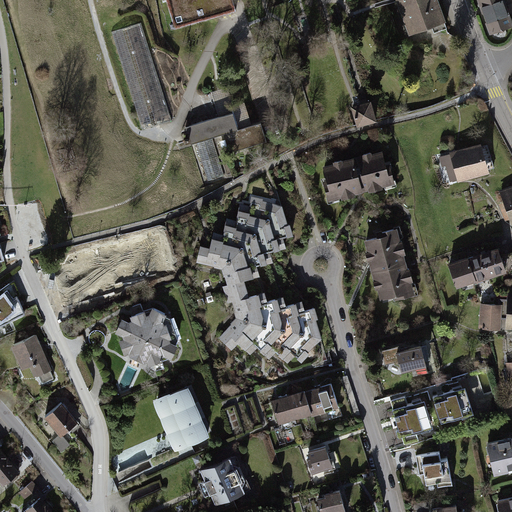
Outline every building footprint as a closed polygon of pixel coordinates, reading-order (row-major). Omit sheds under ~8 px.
[(232,0),(166,0),(173,23),(175,29),(236,11),(232,0)] [(398,0),(411,32),(432,24),(434,31),(446,27),(436,0),(398,0)] [(505,0),(479,0),(491,33),(511,26),(504,4),(506,3),(505,0)] [(141,22),(111,31),(142,129),(172,120),(141,22)] [(370,102),(353,107),(358,125),(375,120),(370,102)] [(190,115),(187,120),(194,142),(196,142),(208,181),(224,175),(212,137),(224,133),(229,152),(266,141),(261,122),(238,129),(233,112),(192,124),(190,115)] [(459,151),(450,153),(458,183),(464,181),(490,174),(482,144),(459,151)] [(327,178),(323,180),(328,200),(398,181),(392,160),(388,161),(384,147),(323,163),(327,178)] [(511,183),(499,188),(511,222),(511,183)] [(199,242),(195,262),(222,268),(237,316),(219,336),(232,348),(238,341),(250,351),(257,344),(269,355),(276,347),(288,359),(294,352),(301,359),(322,336),(313,306),(305,308),(302,298),(287,303),(284,293),(269,298),(266,287),(250,292),(246,278),(259,275),(255,264),(272,259),(270,251),(286,246),(283,237),(292,234),(282,203),(263,199),(264,196),(251,193),(248,204),(240,202),(237,217),(226,214),(222,230),(213,228),(209,244),(199,242)] [(387,237),(364,243),(378,301),(396,297),(397,303),(419,297),(401,229),(386,233),(387,237)] [(498,245),(449,262),(458,285),(506,268),(498,245)] [(104,266),(110,289),(145,280),(142,270),(147,269),(141,247),(118,253),(117,247),(109,249),(111,256),(95,261),(97,268),(104,266)] [(66,309),(92,301),(87,284),(61,292),(66,309)] [(6,295),(0,299),(0,328),(20,313),(6,295)] [(62,295),(54,297),(57,311),(65,309),(62,295)] [(501,303),(480,302),(479,326),(500,327),(501,303)] [(129,320),(121,317),(115,331),(122,334),(123,337),(119,338),(124,353),(129,352),(130,355),(144,361),(147,360),(148,364),(163,359),(162,354),(164,353),(172,356),(178,342),(170,339),(169,335),(171,335),(166,321),(164,321),(163,318),(166,311),(152,304),(149,312),(146,313),(144,309),(129,314),(131,319),(129,320)] [(11,342),(21,366),(28,363),(33,375),(52,367),(36,331),(11,342)] [(422,347),(396,354),(401,373),(427,367),(422,347)] [(484,371),(390,401),(404,446),(498,416),(484,371)] [(189,382),(153,397),(174,446),(210,431),(189,382)] [(333,385),(272,401),(278,425),(339,409),(333,385)] [(62,399),(44,414),(59,432),(77,418),(62,399)] [(511,438),(488,444),(495,472),(511,467),(511,438)] [(326,441),(308,447),(311,455),(307,456),(313,472),(334,464),(326,441)] [(0,451),(0,485),(1,487),(18,474),(0,451)] [(442,455),(421,457),(426,490),(455,487),(452,470),(444,471),(442,455)] [(234,459),(203,471),(216,506),(247,494),(234,459)] [(26,498),(40,488),(34,481),(20,491),(26,498)] [(326,494),(317,496),(321,511),(347,511),(340,487),(325,491),(326,494)] [(511,511),(511,494),(498,498),(501,511),(511,511)] [(51,511),(42,499),(25,511),(51,511)] [(457,501),(437,505),(438,511),(465,511),(464,508),(459,509),(457,501)]
